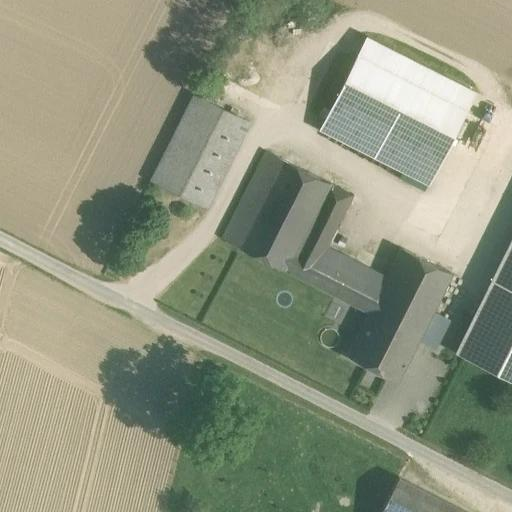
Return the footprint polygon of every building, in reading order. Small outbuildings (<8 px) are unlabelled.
[(464,110),(357,56),(320,129),(428,183),(464,110)] [(195,93),(151,180),(206,208),(250,121),(195,93)] [(266,150),(222,238),(237,245),(281,158),(266,150)] [(281,158),(237,245),(285,269),(329,182),(281,158)] [(329,182),(285,269),(369,312),(371,308),(387,276),(328,246),(354,195),(329,182)] [(511,238),(457,350),(511,377),(511,238)] [(452,273),(402,248),(387,276),(371,308),(421,333),(432,312),(452,273)] [(421,333),(371,308),(369,312),(348,355),(398,380),(419,338),(421,333)] [(449,320),(432,312),(421,333),(419,338),(436,347),(449,320)] [(468,511),(398,477),(380,511),(468,511)]
